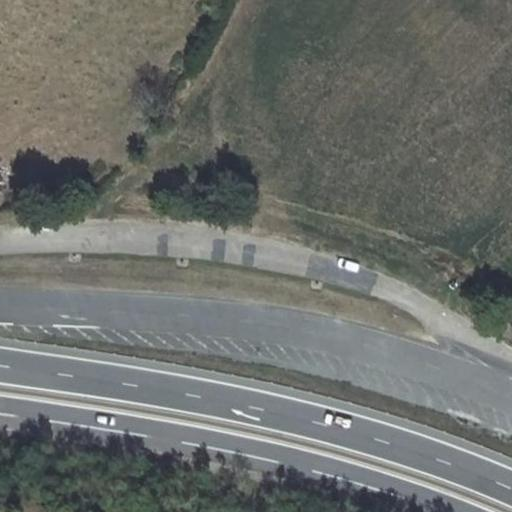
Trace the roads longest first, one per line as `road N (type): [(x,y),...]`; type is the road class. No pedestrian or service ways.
road 1 (secondary): [(511,489),(291,416),(0,366)]
road 2 (secondary): [(0,405),(163,428),(464,511)]
